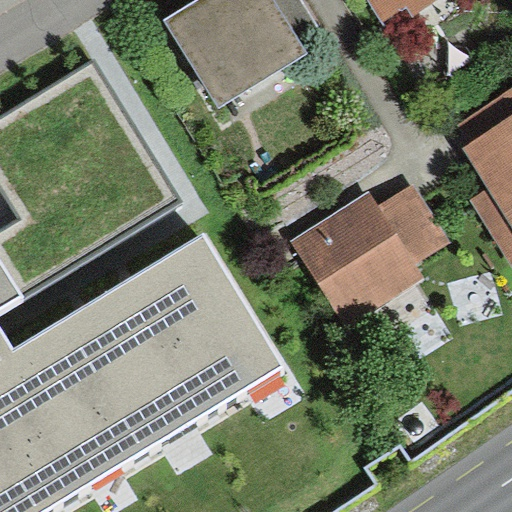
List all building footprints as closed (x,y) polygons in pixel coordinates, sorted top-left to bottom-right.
[(213,0),(206,4),(164,29),(217,118),(306,65),(295,45),(267,0),(213,0)] [(298,0),(267,0),(295,45),(318,31),(298,0)] [(366,0),(383,27),(406,13),(412,24),(451,0),(366,0)] [(95,70),(0,125),(0,190),(22,227),(0,239),(0,263),(1,266),(26,307),(181,216),(95,70)] [(511,99),(457,135),(469,153),(463,157),(487,193),(470,204),(511,269),(511,99)] [(417,190),(379,212),(413,269),(451,247),(417,190)] [(369,197),(292,245),(347,332),(424,284),(413,269),(379,212),(369,197)] [(0,266),(0,372),(1,374),(0,375),(0,511),(70,511),(285,383),(205,250),(15,363),(0,337),(0,322),(26,307),(1,266),(0,266)]
